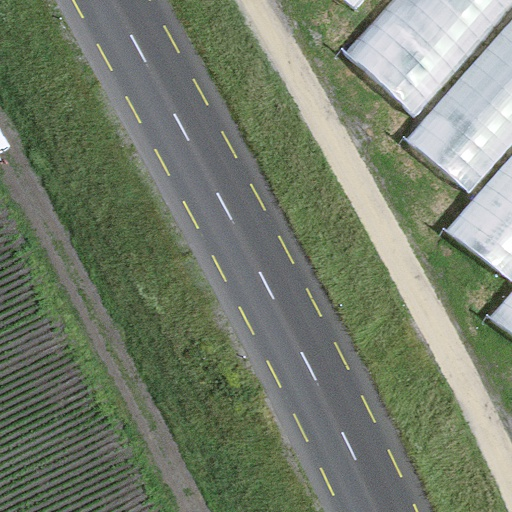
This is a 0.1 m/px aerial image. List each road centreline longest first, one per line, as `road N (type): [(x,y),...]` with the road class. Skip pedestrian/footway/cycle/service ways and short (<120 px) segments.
road 1 (primary): [(379,511),(111,0)]
road 2 (track): [(511,483),(438,330),(256,0)]
road 3 (track): [(197,511),(0,139)]
